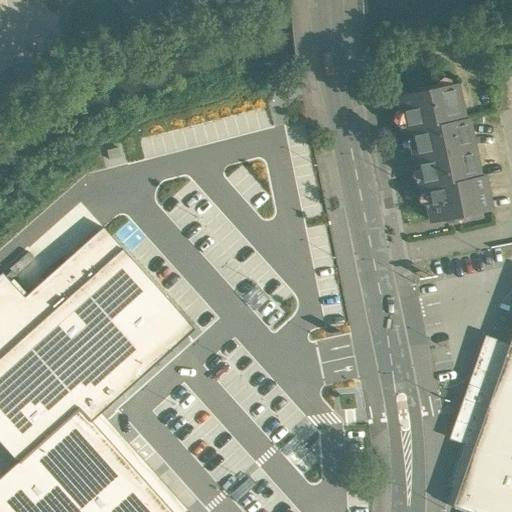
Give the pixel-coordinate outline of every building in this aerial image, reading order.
[(455,85),(427,90),(427,86),(412,89),(413,93),(397,97),(404,132),(408,131),(463,120),(455,85)] [(463,120),(408,131),(414,160),(472,148),(466,119),(463,120)] [(472,148),(414,160),(420,189),(423,188),(478,177),(472,148)] [(478,177),(423,188),(430,221),(443,218),(444,222),(458,219),(458,215),(489,209),(482,176),(478,177)] [(87,421),(193,326),(119,245),(102,227),(23,298),(2,275),(0,276),(0,443),(18,463),(77,410),(87,421)] [(511,511),(511,336),(508,347),(487,340),(451,442),(461,446),(447,487),(452,488),(446,506),(462,511),(511,511)] [(169,511),(92,427),(87,421),(77,410),(18,463),(0,479),(0,511),(169,511)]
